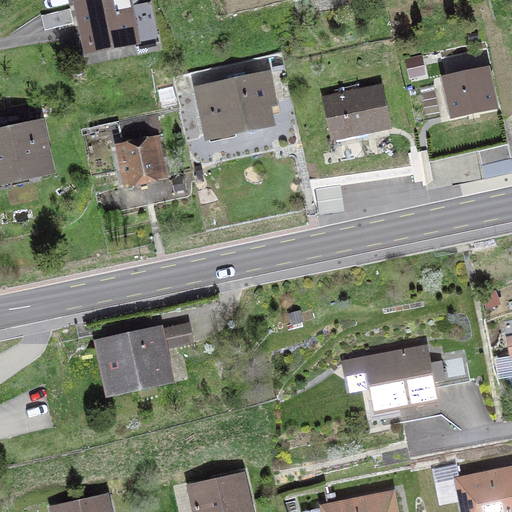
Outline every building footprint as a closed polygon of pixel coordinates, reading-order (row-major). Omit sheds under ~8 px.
[(125,0),(101,0),(79,5),(88,50),(157,35),(150,2),(127,6),(125,0)] [(70,9),(41,16),(44,30),(73,23),(70,9)] [(485,72),(446,80),(453,115),(493,106),(485,72)] [(266,76),(198,91),(203,116),(210,114),(214,135),(269,123),(265,102),(271,101),(266,76)] [(341,97),(325,101),(333,137),(387,125),(380,89),(360,94),(358,85),(339,88),(341,97)] [(159,131),(156,116),(131,121),(134,131),(148,128),(150,133),(159,131)] [(0,181),(49,171),(39,125),(0,133),(0,181)] [(163,178),(155,138),(146,140),(146,138),(140,139),(140,142),(118,146),(126,186),(163,178)] [(482,166),(511,159),(507,144),(478,151),(482,166)] [(336,183),(312,188),(315,202),(339,197),(336,183)] [(133,333),(134,336),(100,344),(108,384),(128,380),(130,386),(167,378),(161,349),(191,342),(187,325),(141,335),(140,331),(133,333)] [(442,346),(366,360),(376,410),(434,399),(432,388),(470,381),(464,349),(443,353),(442,346)] [(511,511),(511,469),(458,481),(464,511),(511,511)] [(190,487),(195,511),(249,511),(242,476),(190,487)] [(394,511),(391,494),(324,508),(324,511),(394,511)] [(54,511),(107,511),(105,497),(53,508),(54,511)]
